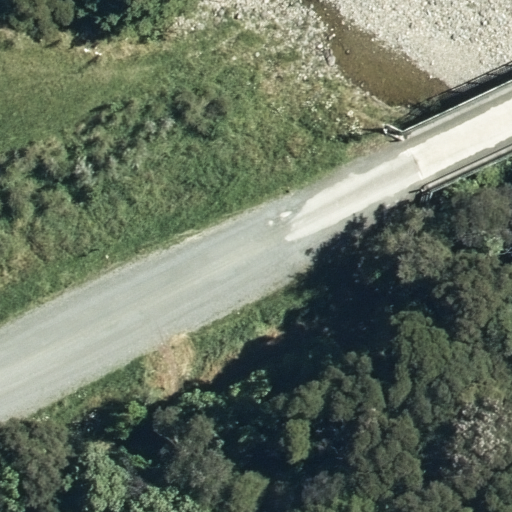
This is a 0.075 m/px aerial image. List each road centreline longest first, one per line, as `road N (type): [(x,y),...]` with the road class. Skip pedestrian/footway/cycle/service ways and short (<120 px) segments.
road 1 (unclassified): [(511,111),(0,378)]
road 2 (track): [(33,511),(303,366),(324,330),(314,304),(260,246)]
road 3 (track): [(511,416),(314,304)]
